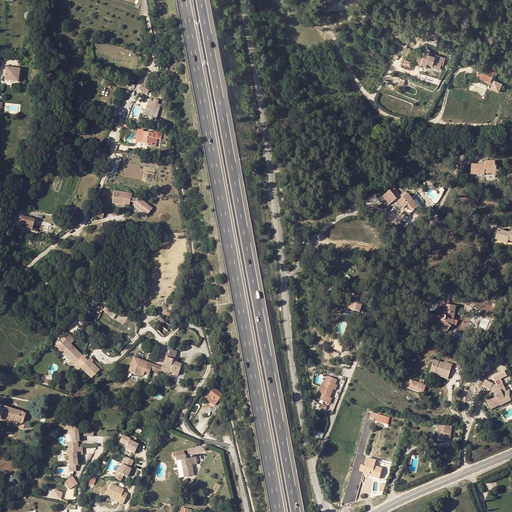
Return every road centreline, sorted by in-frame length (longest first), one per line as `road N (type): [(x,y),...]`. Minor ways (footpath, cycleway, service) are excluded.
road 1 (motorway): [(181,0),(277,511)]
road 2 (residential): [(328,511),(313,478),(290,355),(242,0)]
road 3 (motorway): [(295,511),(205,0)]
road 4 (residential): [(22,273),(134,313),(161,339),(183,325),(197,328),(209,364),(182,424),(231,448),(247,511)]
road 5 (residential): [(511,128),(402,120),(379,110),(306,0)]
road 6 (residential): [(22,273),(83,223),(121,120)]
road 7 (tertiary): [(511,453),(379,511)]
